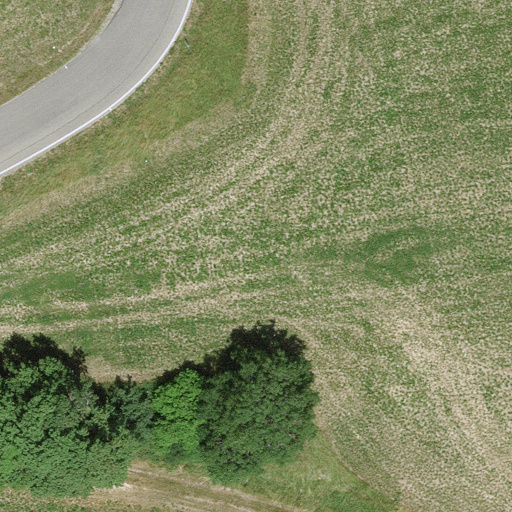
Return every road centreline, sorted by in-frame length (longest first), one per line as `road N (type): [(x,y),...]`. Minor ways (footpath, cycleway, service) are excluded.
road 1 (track): [(282,511),(233,493),(0,452)]
road 2 (tertiary): [(0,135),(90,83),(149,0)]
